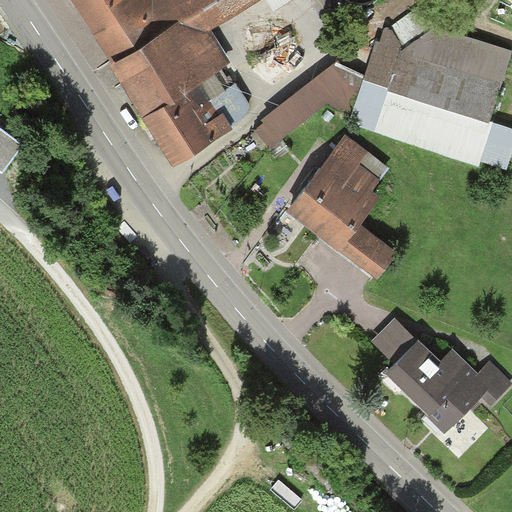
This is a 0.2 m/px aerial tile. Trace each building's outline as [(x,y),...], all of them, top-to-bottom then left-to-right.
[(69,0),(115,66),(111,70),(176,169),(234,131),(231,126),(251,110),(236,85),(233,88),(224,71),(233,65),(211,31),(262,0),(69,0)] [(265,0),(274,13),(295,0),(265,0)] [(382,30),(354,118),(474,155),(486,117),(498,79),(457,66),(461,54),(416,13),(382,30)] [(511,127),(511,124),(486,117),(474,155),(501,163),(511,127)] [(0,131),(0,173),(2,175),(22,148),(0,131)] [(345,135),(287,213),(340,253),(341,251),(360,226),(380,199),(373,193),(391,169),(345,135)] [(398,255),(360,226),(341,251),(378,280),(398,255)] [(393,357),(387,363),(430,406),(421,414),(436,429),(441,424),(444,428),(481,391),(491,401),(511,380),(491,359),(480,370),(453,344),(442,355),(419,332),(416,335),(396,314),(373,337),(393,357)]
